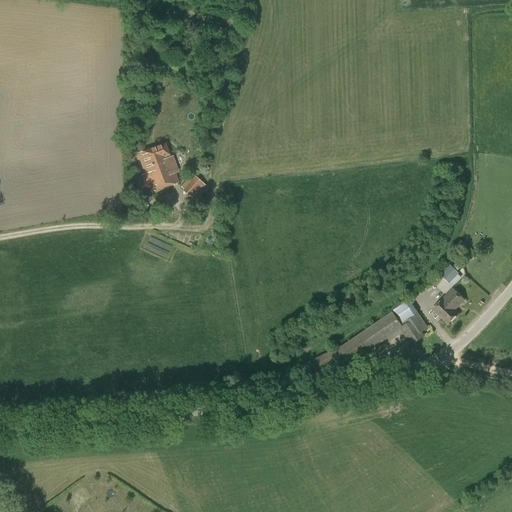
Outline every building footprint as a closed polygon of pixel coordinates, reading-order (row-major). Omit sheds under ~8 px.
[(138,154),(151,192),(178,182),(168,155),(169,155),(165,144),(138,154)] [(204,181),(196,175),(183,190),(195,201),(204,191),(199,187),(204,181)] [(460,253),(462,258),(473,254),(471,248),(460,253)] [(460,268),(455,263),(452,267),(450,265),(441,275),(449,282),(458,273),(456,272),(460,268)] [(453,289),(443,299),(454,309),(456,306),(457,307),(464,300),(453,289)] [(307,383),(354,358),(399,327),(410,342),(422,334),(420,331),(427,327),(408,299),(392,310),(343,343),(298,367),(307,383)] [(454,309),(443,299),(433,309),(439,315),(440,315),(442,317),(442,318),(448,324),(458,313),(454,309)]
